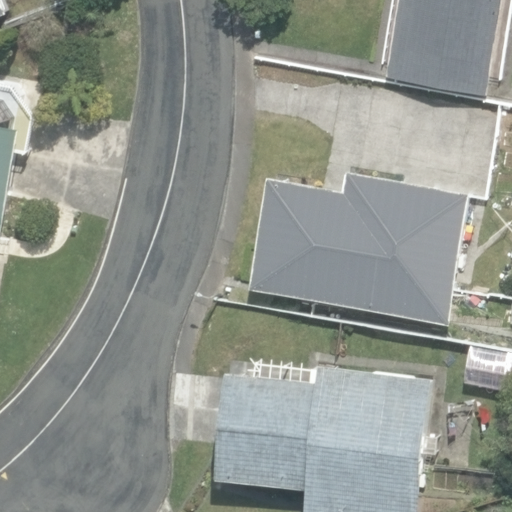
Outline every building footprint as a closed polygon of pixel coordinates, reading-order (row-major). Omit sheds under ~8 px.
[(0,0),(0,14),(12,10),(8,0),(0,0)] [(406,0),(393,73),(492,91),(508,0),(406,0)] [(0,284),(30,125),(19,123),(20,113),(20,112),(9,97),(8,97),(0,94),(0,284)] [(260,285),(457,319),(480,188),(360,167),(357,184),(280,171),(260,285)] [(468,380),(511,386),(511,351),(473,346),(468,380)] [(313,511),(427,511),(444,373),(331,360),(329,376),(240,366),(227,474),(317,484),(313,511)]
